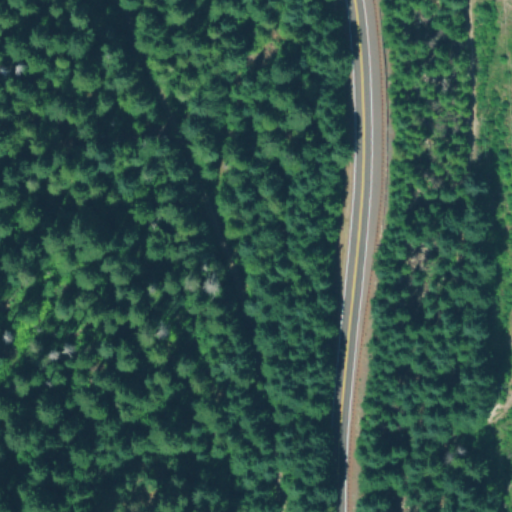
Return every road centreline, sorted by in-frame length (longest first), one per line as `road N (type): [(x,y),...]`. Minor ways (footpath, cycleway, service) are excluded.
road 1 (track): [(269,511),(262,376),(248,312),(107,0)]
road 2 (primary): [(347,0),(365,99),(340,511)]
